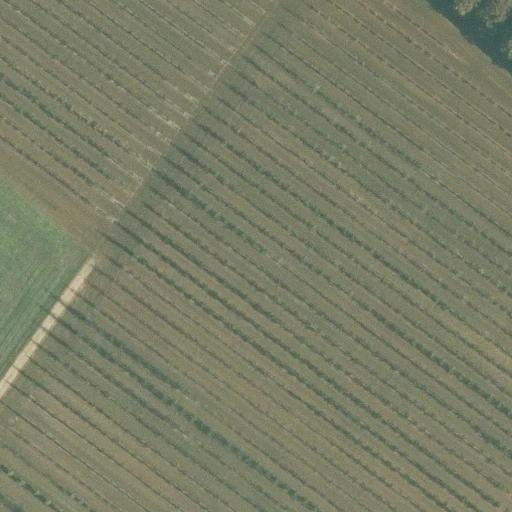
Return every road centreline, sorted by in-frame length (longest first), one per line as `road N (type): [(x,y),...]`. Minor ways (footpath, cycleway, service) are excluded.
road 1 (track): [(300,0),(100,243),(0,387)]
road 2 (track): [(100,243),(0,154)]
